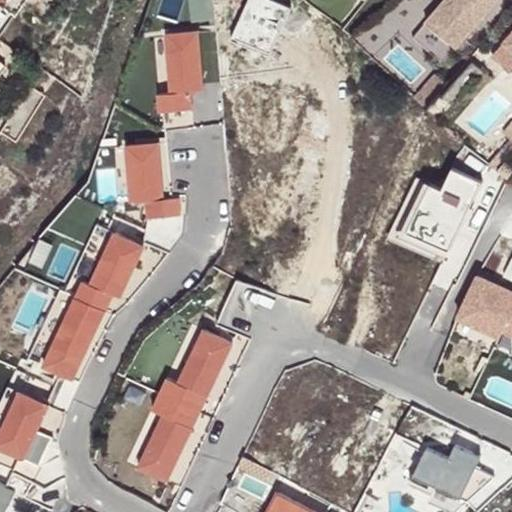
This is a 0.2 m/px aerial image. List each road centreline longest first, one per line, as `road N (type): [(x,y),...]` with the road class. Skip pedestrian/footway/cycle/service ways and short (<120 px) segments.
road 1 (residential): [(194,511),(283,350),(311,342),(511,436)]
road 2 (residential): [(200,154),(205,218),(195,258),(127,318),(86,393),(75,444),(84,491),(123,511)]
